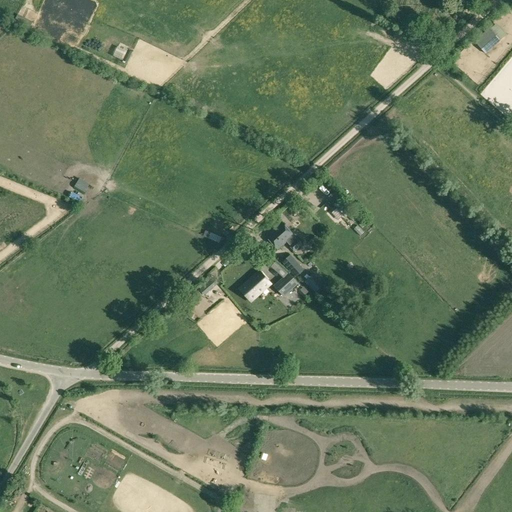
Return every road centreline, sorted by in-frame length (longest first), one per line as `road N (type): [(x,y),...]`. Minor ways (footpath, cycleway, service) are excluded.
road 1 (track): [(89,373),(498,0)]
road 2 (unclassified): [(511,388),(66,374)]
road 3 (unclassified): [(0,493),(66,374)]
